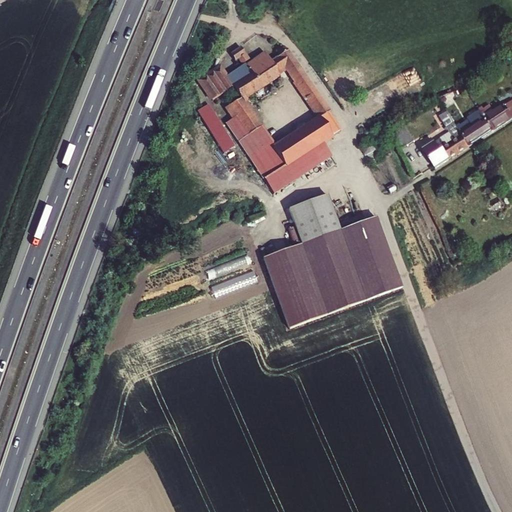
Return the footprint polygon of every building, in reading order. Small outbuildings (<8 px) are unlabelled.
[(260,185),(301,158),(335,137),(325,117),(327,117),(288,57),(281,54),(273,58),(277,63),(275,64),(281,73),(316,124),(260,160),(246,139),(257,132),(238,104),(275,80),(273,78),(268,68),(264,71),(261,65),(226,88),(219,77),(212,81),(206,71),(188,83),(200,103),(205,100),(209,106),(211,104),(218,116),(222,113),(229,125),(224,128),(235,146),(238,144),(246,157),(244,159),(260,185)] [(275,64),(268,68),(273,78),(281,73),(275,64)] [(435,107),(441,115),(464,100),(459,93),(446,100),(435,107)] [(511,105),(482,125),(489,136),(511,121),(511,105)] [(255,192),(205,115),(194,122),(218,160),(221,158),(247,197),(255,192)] [(457,138),(445,121),(438,126),(454,151),(442,159),(438,152),(423,162),(431,174),(466,151),(457,138)] [(489,136),(482,125),(477,129),(475,126),(469,130),(471,133),(464,137),(462,135),(457,138),(466,151),(489,136)] [(301,158),(260,185),(268,196),(308,170),(301,158)] [(289,209),(302,246),(339,233),(326,196),(289,209)] [(290,328),(399,290),(374,220),(339,233),(302,246),(265,259),(290,328)]
